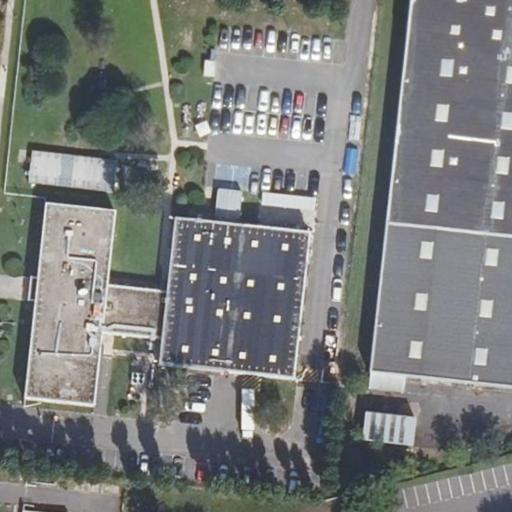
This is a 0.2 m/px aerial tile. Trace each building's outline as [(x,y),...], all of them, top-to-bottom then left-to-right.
[(511,0),(412,0),(373,360),(511,375),(511,0)] [(112,159),(30,152),(27,185),(114,193),(117,160),(112,159)] [(216,220),(240,222),(242,190),(218,188),(216,220)] [(312,231),(317,199),(263,190),(258,223),(312,231)] [(114,214),(42,206),(32,289),(21,401),(93,409),(100,336),(157,342),(154,367),(292,382),(308,235),(172,221),(164,294),(158,293),(106,287),(114,214)] [(362,438),(413,446),(418,418),(367,409),(362,438)] [(42,447),(20,445),(18,460),(40,462),(42,447)]
